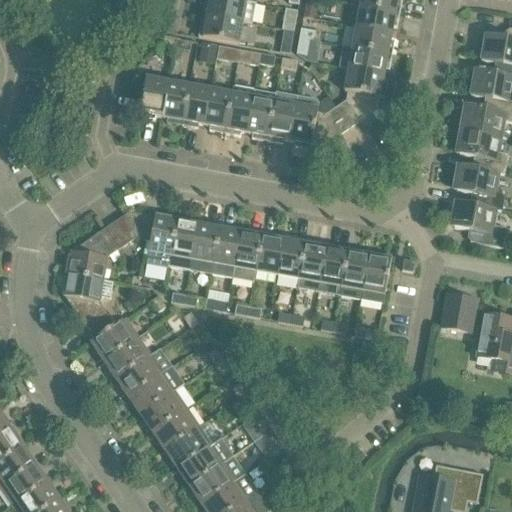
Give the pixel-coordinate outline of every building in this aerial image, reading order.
[(256,6),(246,4),(222,0),(205,0),(203,13),(208,13),(207,19),(242,26),(252,28),(256,6)] [(361,0),(360,9),(400,16),(403,0),(400,0),(361,0)] [(319,6),(307,4),(304,20),(316,23),(319,6)] [(356,30),(391,36),(392,31),(397,32),(400,16),(360,9),(356,30)] [(286,12),(282,33),(284,34),(294,35),(297,14),(286,12)] [(238,48),(242,26),(207,19),(206,25),(201,24),(198,40),(238,48)] [(391,36),(356,30),(352,51),(392,58),(395,43),(390,42),(391,36)] [(280,56),(290,57),(294,35),(284,34),(280,56)] [(320,39),(300,35),(299,41),(310,43),(319,45),(320,39)] [(511,43),(489,39),(484,43),(481,63),(504,67),(511,68),(511,43)] [(164,40),(162,49),(174,52),(176,43),(164,40)] [(296,58),(307,59),(310,43),(299,41),(296,58)] [(190,54),(191,45),(177,43),(176,43),(174,52),(190,54)] [(198,65),(215,68),(218,50),(202,47),(198,65)] [(218,58),(217,61),(238,65),(240,54),(219,50),(218,58)] [(349,72),(384,79),(385,73),(389,74),(392,58),(352,51),(349,72)] [(259,69),(259,67),(261,58),(240,54),(238,65),(259,69)] [(273,70),(275,60),(261,58),(259,67),(273,70)] [(280,71),(296,74),(298,66),(294,64),(282,62),(280,71)] [(479,74),(474,78),(470,98),(493,102),(511,105),(511,68),(504,67),(502,79),(479,74)] [(347,95),(346,104),(360,125),(377,113),(379,101),(384,102),(387,85),(382,85),(384,79),(349,72),(344,95),(347,95)] [(138,121),(155,124),(156,119),(161,120),(168,86),(146,81),(138,121)] [(168,86),(161,120),(167,122),(166,126),(181,129),(189,89),(168,86)] [(204,128),(210,93),(189,89),(181,129),(198,132),(198,127),(204,128)] [(247,136),(254,93),(233,90),(232,97),(224,137),(240,140),(241,135),(247,136)] [(210,93),(204,128),(210,129),(209,134),(224,137),(232,97),(210,93)] [(254,93),(247,136),(252,137),(251,142),(267,145),(275,97),(254,93)] [(276,95),(275,97),(267,145),(283,148),(283,143),(289,144),(297,99),(276,95)] [(316,103),(297,99),(289,144),(295,145),(294,150),(310,153),(311,148),(323,150),(340,138),(326,117),(317,116),(318,113),(319,106),(316,103)] [(460,133),(502,141),(505,125),(511,126),(511,105),(493,102),(491,114),(468,110),(463,113),(460,133)] [(336,111),(350,132),(360,125),(346,104),(336,111)] [(326,117),(340,138),(350,132),(336,111),(326,117)] [(460,157),(478,161),(476,172),(500,177),(505,178),(509,158),(499,156),(502,141),(460,133),(456,152),(460,157)] [(454,189),(457,194),(480,198),(478,209),(497,213),(502,214),(506,194),(497,193),(500,177),(476,172),(457,169),(454,189)] [(504,252),(507,231),(494,229),(497,213),(478,209),(455,205),(451,225),(455,230),(478,235),(475,246),(504,252)] [(162,221),(129,215),(126,218),(141,240),(140,245),(145,246),(144,253),(148,254),(146,267),(168,271),(177,219),(162,216),(162,221)] [(126,218),(116,225),(115,225),(130,247),(135,244),(140,245),(141,240),(126,218)] [(177,219),(168,271),(189,274),(198,228),(193,227),(194,222),(177,219)] [(198,228),(189,274),(210,278),(220,227),(205,224),(204,229),(198,228)] [(77,255),(72,255),(68,276),(103,283),(107,261),(130,247),(115,225),(106,231),(78,251),(77,255)] [(220,227),(210,278),(232,282),(241,236),(235,235),(236,230),(220,227)] [(253,286),(255,274),(263,235),(247,232),(247,237),(241,236),(232,282),(253,286)] [(263,235),(255,274),(277,278),(283,243),(278,242),(278,238),(263,235)] [(283,243),(277,278),(299,282),(306,243),(290,240),(290,245),(283,243)] [(306,243),(299,282),(297,291),(318,295),(326,251),(321,250),(322,245),(306,243)] [(326,251),(318,295),(340,299),(349,250),(333,247),(332,252),(326,251)] [(349,250),(340,299),(361,303),(369,259),(363,258),(364,253),(349,250)] [(385,298),(392,258),(375,255),(375,260),(369,259),(361,303),(383,307),(385,298)] [(415,265),(404,263),(402,274),(413,276),(415,265)] [(113,285),(103,283),(68,276),(64,299),(69,300),(68,305),(94,343),(115,329),(99,305),(100,300),(110,302),(113,285)] [(183,308),(185,298),(173,296),(171,306),(183,308)] [(196,311),(198,301),(185,298),(183,308),(186,309),(196,311)] [(166,310),(158,299),(151,304),(158,315),(166,310)] [(478,305),(446,299),(440,330),(472,336),(478,305)] [(219,304),(206,302),(204,312),(217,314),(219,304)] [(236,308),(234,317),(247,320),(249,310),(236,308)] [(260,322),(262,312),(249,310),(247,320),(260,322)] [(191,316),(183,321),(190,331),(198,326),(191,316)] [(279,316),(278,325),(290,328),(292,318),(279,316)] [(303,330),(305,320),(292,318),(290,328),(303,330)] [(476,362),(507,368),(505,377),(511,378),(511,349),(511,350),(511,344),(511,323),(484,318),(481,333),(477,332),(475,346),(479,347),(476,362)] [(125,322),(115,329),(94,343),(91,346),(104,365),(138,341),(125,322)] [(335,326),(322,323),(320,333),(333,335),(335,326)] [(197,341),(205,336),(198,326),(190,331),(197,341)] [(347,328),(335,326),(333,335),(346,338),(347,328)] [(378,334),(356,330),(354,339),(376,343),(378,334)] [(116,382),(150,358),(138,341),(104,365),(116,382)] [(215,351),(208,356),(215,366),(222,361),(215,351)] [(160,352),(150,358),(116,382),(128,400),(172,369),(160,352)] [(222,377),(229,372),(222,361),(215,366),(222,377)] [(184,387),(172,369),(128,400),(140,418),(174,394),(184,387)] [(240,387),(232,392),(239,402),(246,397),(240,387)] [(152,435),(186,412),(174,394),(140,418),(152,435)] [(246,413),(254,407),(246,397),(239,402),(246,413)] [(164,454),(199,430),(186,412),(152,435),(164,454)] [(0,415),(0,438),(10,431),(0,415)] [(264,423),(257,428),(264,439),(271,433),(264,423)] [(177,472),(211,448),(199,430),(164,454),(177,472)] [(10,431),(0,438),(0,464),(23,449),(10,431)] [(271,449),(278,444),(271,433),(264,439),(271,449)] [(189,490),(233,459),(221,442),(211,448),(177,472),(189,490)] [(0,490),(0,491),(35,467),(23,449),(0,464),(0,490)] [(246,477),(233,459),(189,490),(201,508),(246,477)] [(281,464),(288,474),(296,469),(289,459),(281,464)] [(12,508),(47,485),(35,467),(0,491),(12,508)] [(295,485),(303,480),(296,469),(288,474),(295,485)] [(418,477),(411,511),(450,511),(452,503),(467,505),(477,507),(483,479),(445,471),(443,482),(433,480),(418,477)] [(204,511),(233,511),(258,495),(246,477),(201,508),(204,511)] [(47,485),(12,508),(14,511),(45,511),(59,503),(47,485)] [(269,511),(258,495),(233,511),(269,511)] [(65,511),(59,503),(45,511),(65,511)]
